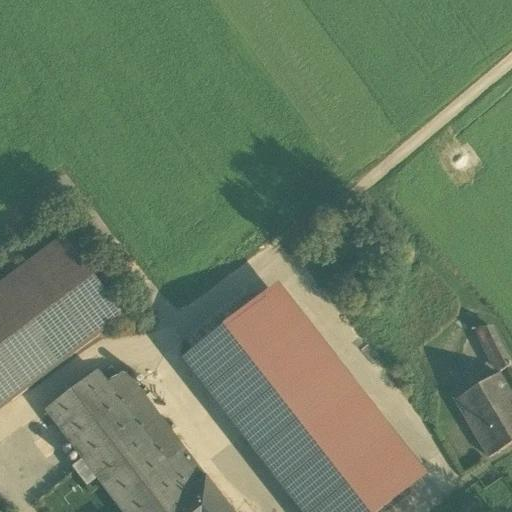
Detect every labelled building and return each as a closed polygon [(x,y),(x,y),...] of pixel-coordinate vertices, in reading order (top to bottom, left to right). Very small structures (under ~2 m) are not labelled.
[(0,285),(0,410),(122,319),(62,239),(0,285)] [(277,285),(261,298),(408,487),(424,474),(277,285)] [(182,359),(301,511),(376,511),(408,487),(261,298),(182,359)] [(490,329),(487,328),(477,329),(499,373),(511,367),(494,332),(492,331),(490,329)] [(45,412),(120,511),(159,511),(180,496),(160,471),(184,450),(127,375),(109,389),(97,373),(45,412)] [(463,416),(488,459),(511,444),(511,399),(498,375),(456,400),(455,400),(455,401),(464,416),(463,416)] [(231,511),(184,450),(160,471),(180,496),(159,511),(231,511)]
